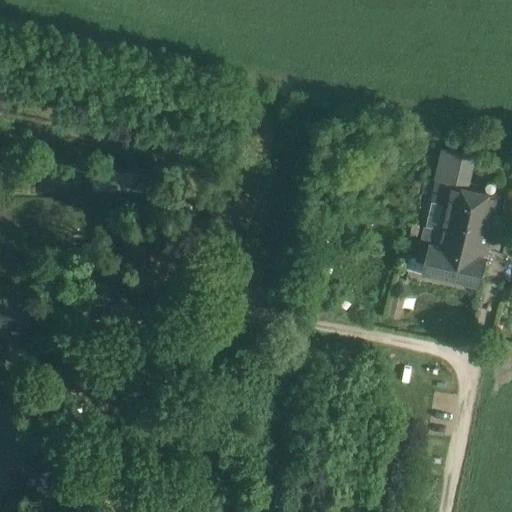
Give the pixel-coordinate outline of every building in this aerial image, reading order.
[(480,284),(484,265),(487,256),(483,255),(497,194),(467,187),(474,155),(444,147),(418,259),(425,260),(422,271),(480,284)] [(11,196),(23,197),(25,183),(14,181),(11,196)] [(175,279),(175,259),(177,223),(128,222),(125,294),(162,295),(163,278),(175,279)] [(85,242),(83,259),(95,261),(97,243),(85,242)] [(0,333),(3,334),(3,326),(25,329),(28,299),(0,295),(0,333)]
